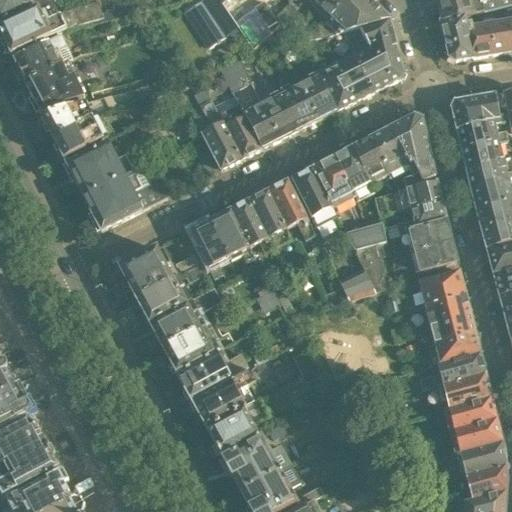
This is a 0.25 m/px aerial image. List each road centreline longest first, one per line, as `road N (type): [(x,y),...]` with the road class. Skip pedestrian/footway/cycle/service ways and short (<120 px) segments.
road 1 (residential): [(431,88),(69,273)]
road 2 (residential): [(431,88),(511,404)]
road 3 (primary): [(196,511),(69,273)]
road 4 (primary): [(21,298),(136,511)]
road 5 (primary): [(69,273),(0,135)]
